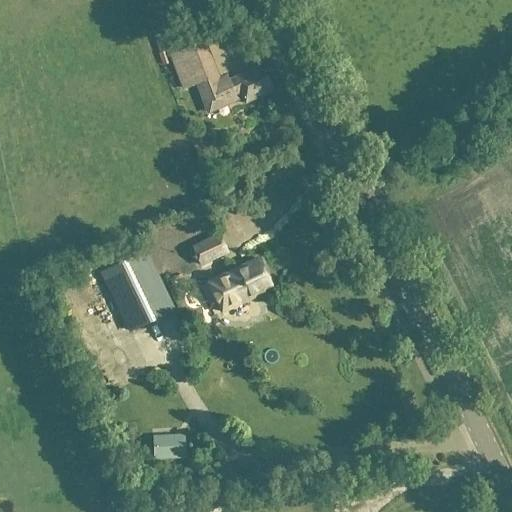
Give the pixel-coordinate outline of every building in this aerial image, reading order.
[(245,103),(271,92),(260,66),(219,84),(202,44),(169,58),(183,89),(196,84),(208,112),(238,99),(236,94),(240,93),(245,103)] [(200,267),(227,253),(218,235),(191,247),(200,267)] [(174,310),(146,252),(99,274),(127,332),(174,310)] [(232,307),(271,289),(258,260),(219,277),(232,307)] [(187,273),(173,281),(183,297),(197,289),(187,273)] [(124,390),(135,386),(126,365),(116,369),(124,390)] [(155,460),(171,459),(170,439),(154,439),(155,460)]
